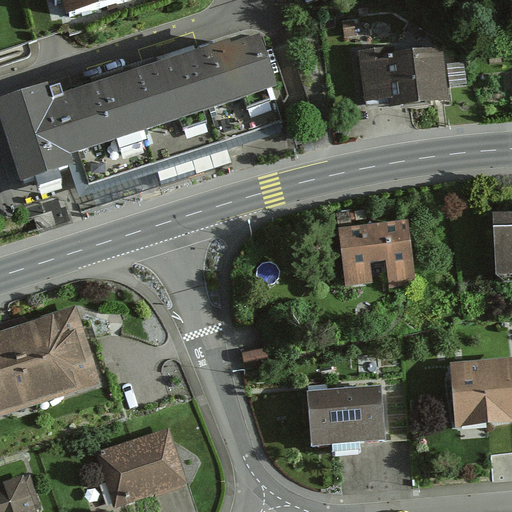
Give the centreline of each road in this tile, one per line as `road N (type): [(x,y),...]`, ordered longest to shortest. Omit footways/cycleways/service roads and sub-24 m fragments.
road 1 (secondary): [(162,221),(347,171),(511,148)]
road 2 (residential): [(0,94),(300,0)]
road 3 (residential): [(268,500),(244,462),(162,221)]
road 4 (secondary): [(0,275),(162,221)]
